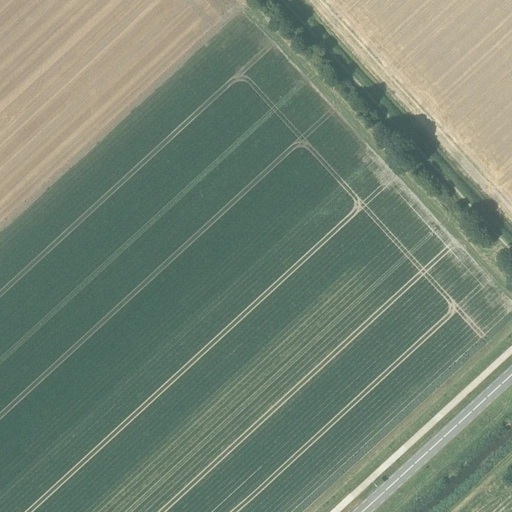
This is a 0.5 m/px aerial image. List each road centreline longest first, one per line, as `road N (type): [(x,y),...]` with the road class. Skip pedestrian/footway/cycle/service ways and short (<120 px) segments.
road 1 (unknown): [(511,156),(379,0)]
road 2 (secondary): [(362,511),(511,375)]
